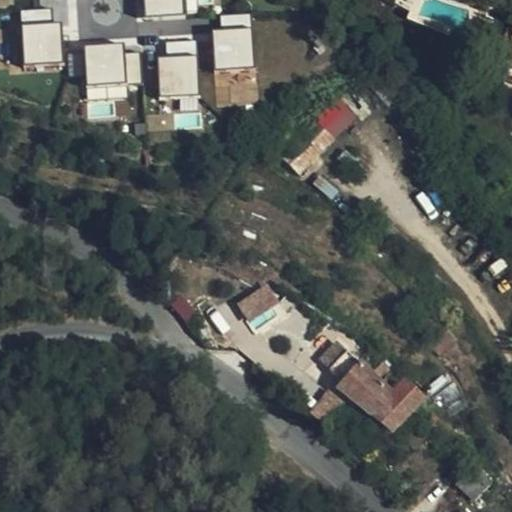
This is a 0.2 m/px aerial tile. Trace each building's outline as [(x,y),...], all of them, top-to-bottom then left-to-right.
[(185,22),(184,0),(142,0),(143,24),(185,22)] [(64,73),(61,32),(56,32),(55,12),(21,14),(24,76),(64,73)] [(221,38),(210,38),(213,81),(255,78),(253,16),(220,17),(221,38)] [(511,36),(508,34),(491,71),(511,80),(511,36)] [(195,46),(165,47),(165,65),(154,66),(157,101),(197,99),(195,46)] [(122,52),(82,54),(85,95),(144,91),(142,60),(122,62),(122,52)] [(317,119),(337,138),(359,116),(339,96),(317,119)] [(302,176),(336,142),(311,117),(276,151),(302,176)] [(283,302),(280,300),(277,299),(273,299),(269,301),(266,303),(264,307),(263,311),(264,314),(254,328),(266,336),(275,323),(279,322),(283,320),(286,317),(287,313),(287,309),(286,305),(283,302)] [(406,397),(399,406),(389,398),(349,367),(333,388),(350,401),(347,405),(368,422),(400,449),(427,413),(406,397)] [(392,394),(400,384),(392,379),(385,389),(392,394)] [(473,501),(494,481),(478,464),(456,484),(473,501)]
